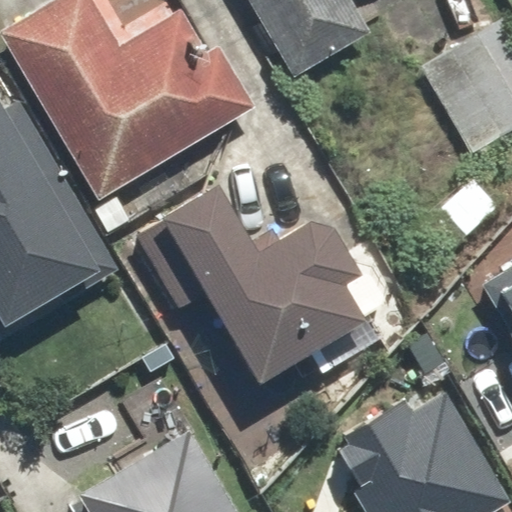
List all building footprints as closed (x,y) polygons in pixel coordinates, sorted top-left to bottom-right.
[(98,0),(46,0),(0,27),(99,196),(258,103),(221,42),(209,49),(182,3),(121,38),(98,0)] [(252,0),(296,74),(372,29),(355,0),(252,0)] [(511,26),(504,14),(422,61),(474,150),(511,127),(511,26)] [(0,309),(7,321),(71,283),(76,292),(120,266),(18,96),(6,104),(0,94),(0,309)] [(220,179),(163,210),(261,379),(368,314),(345,278),(363,266),(334,223),(311,216),(259,246),(220,179)] [(511,257),(480,275),(511,333),(511,257)] [(400,391),(328,432),(374,511),(474,511),(471,505),(506,486),(445,379),(406,402),(400,391)] [(241,511),(191,426),(80,491),(92,511),(241,511)]
